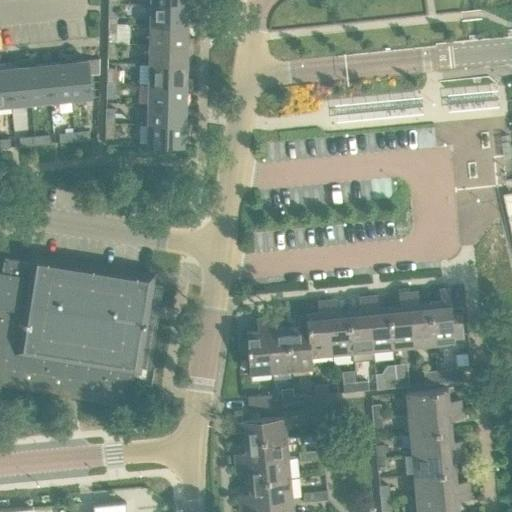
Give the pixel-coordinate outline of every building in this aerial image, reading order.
[(116,18),(116,3),(108,3),(107,17),(116,18)] [(194,13),(194,5),(150,4),(149,24),(188,25),(188,12),(194,13)] [(187,37),(188,25),(149,24),(149,44),(193,45),(194,37),(187,37)] [(107,43),(116,43),(116,28),(107,28),(107,43)] [(115,57),(116,43),(107,43),(107,57),(115,57)] [(193,52),(193,45),(149,44),(148,64),(187,65),(187,52),(193,52)] [(66,55),(70,99),(91,97),(87,60),(74,61),(73,54),(66,55)] [(50,101),(70,99),(66,55),(58,56),(59,63),(47,64),(50,101)] [(50,101),(47,64),(34,65),(34,58),(26,59),(30,103),(50,101)] [(11,105),(30,103),(26,59),(18,60),(19,67),(7,68),(11,105)] [(186,78),(187,65),(148,64),(148,84),(192,85),(193,78),(186,78)] [(106,82),(115,83),(115,68),(106,67),(106,82)] [(0,106),(11,105),(7,68),(0,68),(0,106)] [(114,98),(115,83),(106,82),(106,97),(114,98)] [(192,92),(192,85),(148,84),(147,104),(186,105),(186,92),(192,92)] [(185,117),(186,105),(147,104),(147,124),(191,125),(191,118),(185,117)] [(105,122),(114,123),(114,108),(106,107),(105,122)] [(114,138),(114,123),(105,122),(105,137),(114,138)] [(191,133),(191,125),(147,124),(146,145),(184,146),(185,132),(191,133)] [(73,131),(74,140),(89,139),(88,129),(73,131)] [(59,142),(74,140),(73,131),(58,132),(59,142)] [(33,135),(34,144),(49,143),(48,133),(33,135)] [(19,146),(34,144),(33,135),(18,136),(19,146)] [(0,138),(0,147),(10,146),(9,137),(0,138)] [(511,193),(506,194),(502,194),(507,215),(507,217),(511,237),(511,193)] [(147,282),(148,276),(36,258),(35,263),(3,258),(1,273),(0,273),(0,385),(128,406),(134,366),(149,369),(162,285),(147,282)] [(440,301),(430,302),(434,342),(454,340),(464,339),(461,313),(451,314),(449,288),(439,289),(440,301)] [(416,291),(408,292),(413,344),(434,342),(430,302),(417,303),(416,291)] [(398,305),(389,306),(393,346),(413,344),(408,292),(397,293),(398,305)] [(376,295),(367,296),(372,348),(393,346),(389,306),(378,307),(376,295)] [(358,309),(348,310),(352,351),(353,361),(373,359),(372,348),(367,296),(357,297),(358,309)] [(336,299),(326,300),(331,353),(352,351),(348,310),(337,311),(336,299)] [(318,313),(307,314),(311,355),(331,353),(326,300),(317,301),(318,313)] [(298,327),(287,328),(291,369),(312,367),(311,355),(307,314),(297,315),(298,327)] [(275,317),(265,318),(270,371),(291,369),(287,328),(276,329),(275,317)] [(257,331),(245,332),(249,373),(270,371),(265,318),(256,319),(257,331)] [(436,370),(437,382),(462,380),(461,367),(436,370)] [(425,384),(437,382),(436,370),(423,371),(425,384)] [(396,377),(397,386),(408,385),(407,376),(396,377)] [(384,387),(397,386),(396,377),(383,378),(384,387)] [(355,381),(356,390),(367,389),(366,380),(355,381)] [(343,391),(356,390),(355,381),(342,382),(343,391)] [(327,393),(326,384),(314,385),(315,394),(327,393)] [(407,412),(460,407),(459,398),(448,399),(447,387),(405,391),(407,412)] [(293,388),(280,389),(281,396),(282,406),(295,404),(294,395),(293,388)] [(272,393),(247,396),(248,409),(274,406),(272,393)] [(306,393),(294,395),(295,404),(307,403),(306,393)] [(371,415),(381,414),(380,403),(370,404),(371,415)] [(410,432),(451,428),(450,419),(461,418),(460,407),(407,412),(410,432)] [(318,408),(309,409),(310,413),(311,421),(320,420),(318,408)] [(381,414),(371,415),(373,429),(382,428),(381,414)] [(244,441),(285,437),(283,416),(230,421),(231,432),(243,430),(244,441)] [(412,453),(464,448),(463,439),(452,440),(451,428),(410,432),(412,453)] [(234,463),(287,457),(285,437),(244,441),(245,452),(233,453),(234,463)] [(375,457),(385,456),(384,443),(374,444),(375,457)] [(414,474),(455,470),(454,460),(465,458),(464,448),(412,453),(414,474)] [(310,451),(311,460),(323,458),(322,449),(310,451)] [(299,461),(311,460),(310,451),(298,452),(299,461)] [(385,456),(375,457),(377,469),(386,468),(385,456)] [(248,482),(289,478),(287,457),(234,463),(235,472),(247,471),(248,482)] [(416,495),(468,489),(467,479),(456,480),(455,470),(414,474),(416,495)] [(238,504),(291,499),(289,478),(248,482),(249,493),(237,494),(238,504)] [(378,485),(380,498),(389,497),(388,484),(378,485)] [(314,491),(315,500),(327,499),(326,489),(314,491)] [(468,489),(416,495),(417,511),(451,511),(459,511),(457,499),(469,498),(468,489)] [(303,502),(315,500),(314,491),(302,492),(303,502)] [(389,497),(380,498),(381,510),(390,509),(389,497)] [(292,511),(291,499),(238,504),(239,511),(250,511),(251,511),(250,511),(292,511)] [(0,511),(125,511),(125,503),(91,507),(91,511),(30,511),(30,508),(0,511)]
